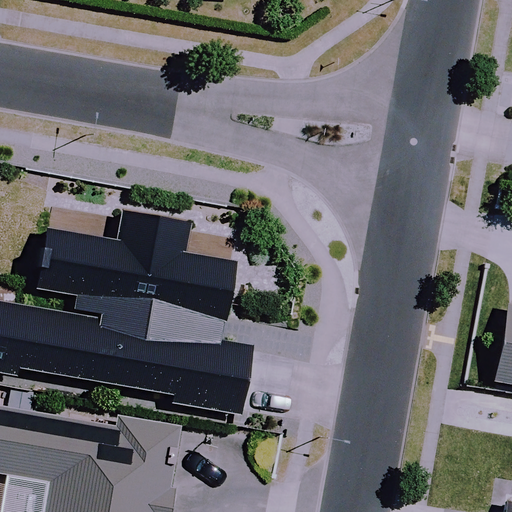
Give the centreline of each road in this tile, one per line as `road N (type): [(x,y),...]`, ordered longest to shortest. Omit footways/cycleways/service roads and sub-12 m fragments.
road 1 (residential): [(422,145),(0,73)]
road 2 (residential): [(360,511),(422,145)]
road 3 (residential): [(422,145),(447,0)]
